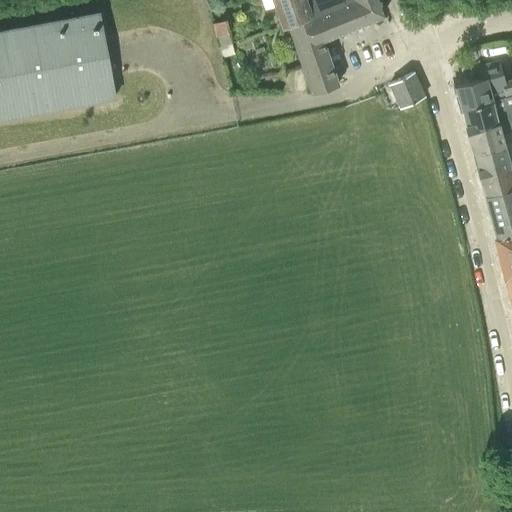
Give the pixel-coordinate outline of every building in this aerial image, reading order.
[(312,16),(306,1),(305,0),(273,0),(283,26),(312,16)] [(322,38),(384,12),(379,0),(354,0),(312,16),(283,26),(284,28),(290,26),(314,93),(340,82),(322,38)] [(308,0),(306,1),(312,16),(354,0),(308,0)] [(0,118),(115,97),(108,57),(99,12),(0,30),(0,118)] [(225,18),(210,22),(214,35),(227,32),(229,31),(225,18)] [(227,32),(214,35),(221,57),(234,53),(227,32)] [(511,75),(505,78),(500,58),(479,64),(483,78),(455,85),(461,109),(511,94),(511,75)] [(401,107),(424,96),(413,71),(390,83),(401,107)] [(511,94),(461,109),(467,130),(511,117),(511,94)] [(473,151),(504,143),(501,133),(511,130),(511,117),(467,130),(473,151)] [(510,165),(511,164),(511,140),(504,143),(473,151),(479,173),(510,165)] [(485,195),(511,187),(511,164),(510,165),(479,173),(485,195)] [(496,238),(511,233),(511,187),(485,195),(496,238)] [(501,257),(511,254),(511,233),(496,238),(501,257)] [(505,276),(506,276),(511,274),(511,254),(501,257),(505,276)]
